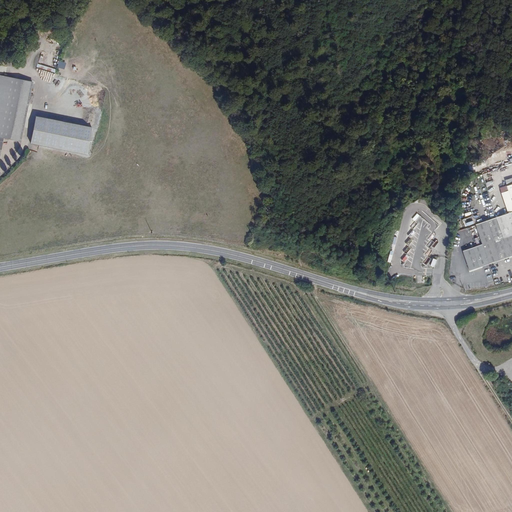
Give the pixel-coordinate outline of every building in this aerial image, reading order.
[(64,69),(66,63),(59,61),(57,67),(64,69)] [(42,78),(6,69),(0,93),(0,128),(12,131),(28,135),(42,78)] [(76,95),(76,106),(80,106),(80,108),(87,108),(88,96),(76,95)] [(93,128),(37,117),(32,143),(88,155),(93,128)] [(12,131),(0,128),(0,155),(5,157),(12,131)] [(487,186),(495,183),(491,171),(483,174),(487,186)] [(511,257),(511,199),(507,201),(511,214),(476,226),(482,243),(463,250),(471,272),(511,257)] [(407,254),(402,261),(405,263),(410,257),(407,254)]
